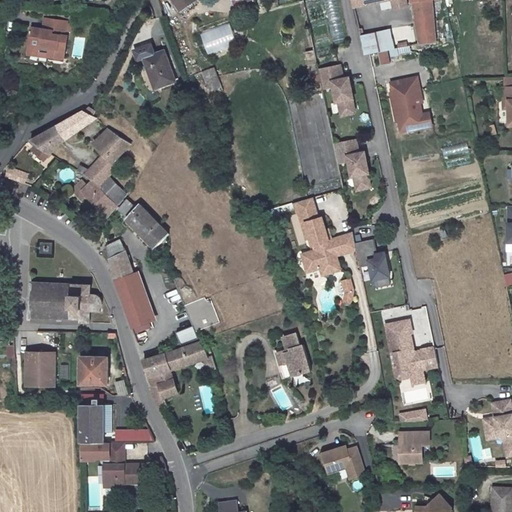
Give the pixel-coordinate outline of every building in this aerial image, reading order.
[(175,0),(181,10),(196,0),(175,0)] [(324,0),(334,42),(346,40),(336,0),(324,0)] [(433,0),(430,0),(413,3),(422,45),(437,42),(433,0)] [(65,20),(44,16),(42,28),(63,32),(65,20)] [(211,53),(240,42),(232,21),(203,32),(211,53)] [(63,32),(31,26),(28,50),(46,53),(46,56),(61,59),(65,34),(63,34),(63,32)] [(365,54),(381,51),(383,63),(393,62),(391,55),(411,52),(410,45),(397,47),(394,28),(362,33),(365,54)] [(165,52),(145,59),(155,90),(175,83),(165,52)] [(210,90),(224,85),(217,66),(203,71),(210,90)] [(341,70),(320,74),(324,92),(334,90),(337,105),(339,105),(342,119),(353,117),(355,114),(353,102),(354,102),(351,88),(348,89),(345,87),(344,82),(341,70)] [(403,79),(392,81),(394,91),(391,92),(396,115),(401,114),(402,119),(400,119),(402,131),(423,127),(421,115),(423,114),(421,102),(424,101),(419,78),(404,81),(403,79)] [(511,87),(506,87),(503,88),(503,101),(509,101),(509,110),(509,126),(511,125),(511,87)] [(100,92),(87,108),(96,116),(102,95),(100,92)] [(66,140),(98,117),(96,116),(87,108),(56,126),(66,140)] [(423,114),(421,115),(423,127),(433,125),(430,113),(423,114)] [(47,131),(30,141),(36,145),(40,147),(51,154),(63,143),(66,140),(56,126),(47,131)] [(100,184),(109,176),(118,167),(114,162),(132,144),(109,129),(94,143),(106,154),(90,169),(78,163),(75,169),(92,179),(100,184)] [(357,142),(336,147),(339,164),(349,162),(353,178),(355,177),(358,192),(369,189),(371,186),(368,174),(370,174),(367,161),(363,161),(360,159),(359,154),(357,142)] [(466,143),(442,145),(443,155),(467,154),(466,143)] [(40,147),(35,152),(44,160),(51,154),(40,147)] [(11,166),(7,175),(24,183),(28,173),(11,166)] [(82,177),(72,188),(88,202),(91,199),(96,204),(108,216),(120,202),(103,186),(102,185),(100,184),(92,179),(88,182),(82,177)] [(111,178),(103,186),(120,202),(127,193),(111,178)] [(329,247),(327,239),(332,238),(330,228),(326,229),(322,216),(319,217),(314,196),(298,200),(307,236),(311,235),(313,243),(317,242),(319,246),(314,248),(304,250),(309,270),(321,267),(331,264),(332,271),(340,269),(337,255),(339,254),(337,245),(335,246),(329,247)] [(129,198),(122,207),(130,215),(127,218),(155,247),(162,240),(169,233),(140,203),(137,206),(129,198)] [(337,245),(339,254),(357,250),(357,245),(354,232),(332,238),(335,246),(337,245)] [(111,257),(116,280),(133,273),(126,251),(121,239),(107,243),(111,256),(111,257)] [(375,241),(357,245),(357,250),(361,268),(371,266),(374,281),(378,281),(380,289),(392,287),(390,278),(391,278),(386,254),(378,256),(375,241)] [(41,242),(41,254),(52,254),(52,242),(41,242)] [(321,267),(323,273),(332,271),(331,264),(321,267)] [(171,278),(184,308),(191,325),(203,320),(196,303),(202,301),(191,271),(171,278)] [(116,280),(125,307),(128,314),(147,307),(135,272),(133,273),(116,280)] [(345,303),(356,303),(355,278),(344,278),(345,303)] [(92,285),(32,282),(30,318),(80,319),(80,323),(90,323),(91,311),(101,311),(101,309),(103,304),(103,301),(102,300),(100,297),(99,295),(97,294),(92,293),(92,285)] [(133,329),(152,322),(147,307),(128,314),(133,329)] [(411,321),(387,326),(393,355),(396,354),(398,365),(396,366),(398,377),(402,380),(410,378),(412,374),(412,371),(422,369),(422,370),(439,367),(435,348),(415,352),(411,334),(413,333),(411,321)] [(191,325),(176,331),(181,342),(195,336),(191,325)] [(4,332),(5,347),(15,346),(14,332),(4,332)] [(310,370),(302,344),(299,346),(295,333),(282,337),(285,347),(287,347),(288,350),(286,351),(285,350),(278,352),(281,364),(288,362),(292,375),(310,370)] [(203,341),(144,362),(150,377),(172,370),(208,358),(203,341)] [(57,354),(35,353),(35,358),(28,358),(28,386),(56,387),(57,354)] [(109,357),(83,356),(83,384),(109,384),(109,357)] [(281,364),(285,377),(292,375),(288,362),(281,364)] [(422,369),(412,371),(414,383),(424,381),(422,370),(422,369)] [(172,370),(150,377),(153,386),(175,379),(172,370)] [(126,379),(116,382),(120,396),(130,392),(126,379)] [(153,386),(151,387),(159,408),(161,408),(168,405),(167,402),(180,397),(175,379),(153,386)] [(83,405),(83,443),(105,443),(106,405),(102,405),(102,396),(83,397),(83,405)] [(511,410),(510,400),(492,404),(494,418),(483,420),(486,436),(498,434),(508,437),(511,456),(511,455),(511,410)] [(419,411),(421,421),(428,420),(426,410),(419,411)] [(419,411),(401,415),(402,421),(421,421),(419,411)] [(405,445),(405,453),(401,453),(401,462),(423,462),(423,445),(431,445),(431,432),(401,432),(401,445),(405,445)] [(498,434),(486,436),(487,441),(498,438),(504,441),(507,457),(511,456),(508,437),(498,434)] [(106,458),(106,476),(126,476),(145,477),(145,458),(126,458),(126,443),(111,443),(111,458),(106,458)] [(367,471),(358,444),(350,446),(348,447),(347,443),(323,451),(329,472),(348,466),(351,476),(367,471)] [(152,464),(164,462),(163,455),(151,457),(152,464)] [(511,511),(511,486),(492,486),(490,511),(511,511)] [(452,511),(453,506),(442,494),(435,499),(435,503),(432,505),(415,505),(414,511),(452,511)]
